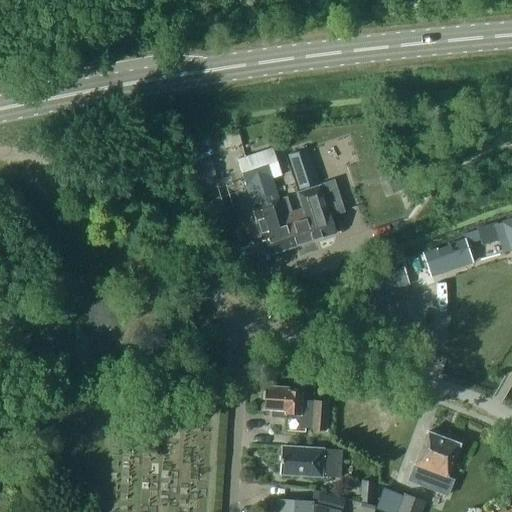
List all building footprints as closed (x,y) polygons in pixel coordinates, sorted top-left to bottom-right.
[(273,179),(282,176),(273,147),(237,160),(246,188),(247,188),(273,179)] [(288,156),(299,190),(319,183),(309,150),(288,156)] [(219,184),(211,158),(189,164),(198,194),(212,190),(211,186),(219,184)] [(388,179),(393,194),(413,186),(408,172),(388,179)] [(273,179),(247,188),(246,188),(263,241),(267,240),(271,254),(293,247),(283,215),(284,215),(279,200),(273,179)] [(304,208),(314,241),(336,234),(321,187),(299,194),(303,209),(304,208)] [(304,208),(303,209),(292,212),(287,197),(279,200),(284,215),(283,215),(293,247),(314,241),(304,208)] [(498,224),(484,228),(487,238),(499,234),(504,251),(511,248),(511,219),(503,222),(504,224),(499,226),(498,224)] [(242,233),(232,235),(235,247),(246,245),(242,233)] [(466,241),(424,255),(431,274),(472,260),(466,241)] [(397,271),(367,280),(371,294),(401,284),(397,271)] [(314,401),(314,402),(302,401),(303,393),(289,392),(289,389),(267,387),(265,410),(276,411),(275,417),(287,418),(287,414),(306,416),(305,429),(312,429),(312,430),(327,431),(329,402),(314,401)] [(437,475),(447,479),(460,445),(428,433),(413,472),(435,480),(437,475)] [(341,478),(343,451),(324,450),(324,449),(282,447),(280,475),(341,478)] [(375,482),(361,481),(360,503),(374,504),(375,482)] [(342,511),(346,499),(314,491),(313,503),(279,501),(278,511),(342,511)] [(397,511),(421,511),(425,502),(405,494),(397,511)]
